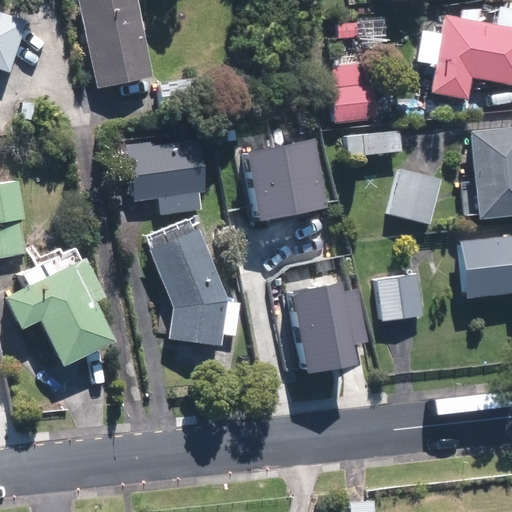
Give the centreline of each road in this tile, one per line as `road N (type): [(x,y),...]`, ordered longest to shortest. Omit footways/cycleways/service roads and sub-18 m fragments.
road 1 (residential): [(0,469),(511,417)]
road 2 (unknown): [(122,426),(65,103),(31,75),(0,77)]
